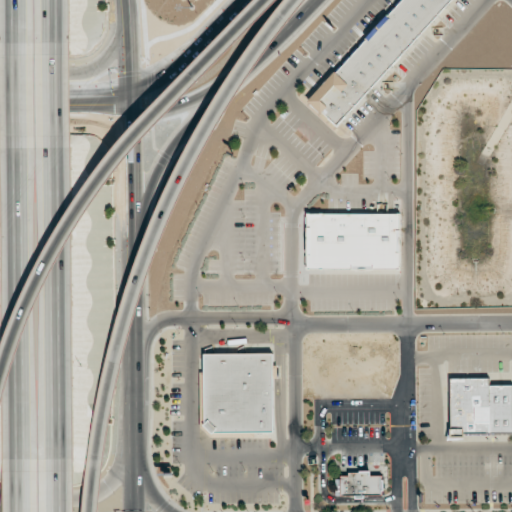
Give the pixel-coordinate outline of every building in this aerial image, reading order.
[(395,0),(301,101),(331,129),(452,0),(395,0)] [(308,212),(308,268),(401,268),(401,212),(308,212)] [(205,353),(205,422),(203,425),(212,434),(216,430),(274,430),(274,377),(279,377),(279,364),(274,364),(274,353),(205,353)] [(490,385),(511,385),(511,433),(491,433),(490,385)] [(385,495),(384,474),(373,475),(373,471),(336,473),(337,496),(385,495)]
